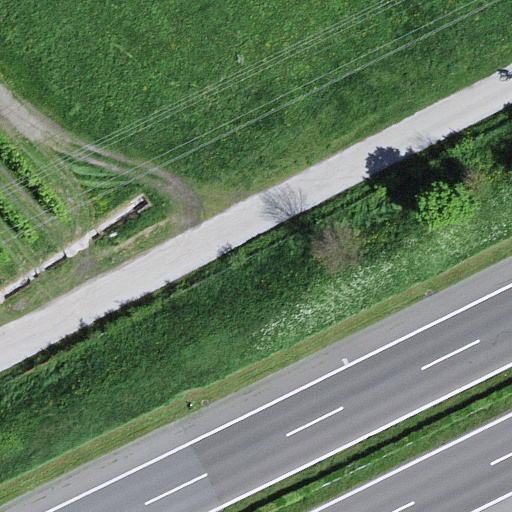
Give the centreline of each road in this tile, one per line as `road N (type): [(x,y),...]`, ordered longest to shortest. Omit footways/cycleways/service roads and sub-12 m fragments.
road 1 (unclassified): [(0,339),(511,79)]
road 2 (motorway): [(511,321),(125,511)]
road 3 (motorway): [(395,511),(511,454)]
